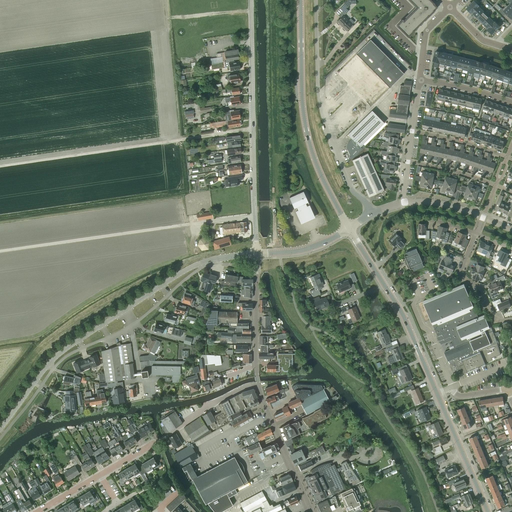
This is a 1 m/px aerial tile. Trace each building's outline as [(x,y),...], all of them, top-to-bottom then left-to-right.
[(410,0),(417,7),(417,8),(400,25),(399,27),(397,25),(398,25),(397,24),(396,25),(408,37),(409,36),(408,35),(412,31),(412,32),(413,31),(428,16),(429,15),(428,15),(432,11),(433,12),(434,11),(433,10),(435,7),(433,5),(433,4),(434,4),(433,3),(432,3),(428,0),(410,0)] [(477,6),(479,5),(475,1),(472,4),(470,2),(466,6),(470,9),(468,10),(471,13),(472,12),(477,6)] [(340,8),(336,12),(341,18),(337,21),(346,30),(349,27),(351,28),(353,26),(352,24),(354,22),(351,18),(348,21),(343,16),(348,11),(346,8),(347,7),(344,4),(340,8)] [(511,17),(511,10),(507,6),(506,5),(502,9),(502,8),(499,11),(504,16),(506,13),(511,19),(511,17)] [(477,19),(483,12),(477,6),(472,12),(475,15),(474,16),(477,19)] [(483,23),(489,18),(483,12),(477,19),(479,21),(480,20),(481,21),(480,22),(482,24),(483,23)] [(496,22),(491,16),(489,18),(483,23),(489,29),(496,22)] [(497,29),(500,26),(496,22),(489,29),(488,30),(490,32),(491,31),(495,35),(499,31),(497,29)] [(391,61),(379,48),(370,40),(334,75),(343,84),(350,77),(365,62),(377,75),(391,61)] [(224,63),(211,64),(212,69),(227,67),(227,70),(230,70),(240,69),(240,68),(241,67),(240,66),(240,65),(239,61),(235,62),(235,59),(239,58),(237,50),(225,52),(222,53),(216,53),(217,58),(222,57),(223,61),(224,61),(224,63)] [(441,53),(437,52),(437,51),(436,51),(433,63),(439,64),(442,52),(441,52),(441,53)] [(444,65),(447,55),(445,55),(445,54),(442,53),(442,52),(439,64),(444,65)] [(453,56),(451,56),(451,55),(447,54),(447,55),(444,65),(451,67),(451,65),(453,56)] [(451,67),(451,68),(456,69),(457,67),(459,58),(457,57),(453,56),(451,65),(451,67)] [(468,71),(470,61),(469,60),(469,59),(465,58),(464,59),(462,68),(462,70),(468,71)] [(474,73),(477,61),(476,61),(476,62),(474,62),(475,61),(470,60),(470,61),(468,71),(474,73)] [(349,112),(356,120),(403,74),(391,61),(377,75),(345,106),(349,111),(349,112)] [(480,74),(483,63),(482,62),(482,63),(477,62),(478,61),(477,61),(474,73),(480,74)] [(485,76),(489,65),(488,65),(484,63),(483,63),(480,74),(485,76)] [(491,67),(489,66),(490,65),(489,65),(485,76),(486,76),(486,74),(491,76),(495,67),(491,66),(491,67)] [(497,69),(495,68),(495,67),(491,76),(497,78),(500,69),(497,68),(497,69)] [(503,80),(506,71),(503,70),(502,71),(501,70),(501,69),(500,69),(497,78),(503,80)] [(509,82),(511,73),(508,72),(508,73),(506,72),(507,71),(506,71),(503,80),(509,82)] [(229,75),(228,75),(229,79),(230,79),(231,83),(238,82),(240,82),(241,81),(241,79),(240,78),(239,73),(229,75)] [(360,87),(358,84),(350,77),(343,84),(332,94),(342,104),(360,87)] [(410,89),(411,82),(404,81),(403,86),(400,85),(399,94),(398,94),(397,104),(396,111),(390,110),(389,117),(406,119),(407,112),(408,105),(409,100),(409,96),(410,89)] [(444,102),(447,91),(440,89),(437,100),(444,102)] [(454,92),(447,91),(444,102),(451,103),(454,92)] [(461,94),(454,92),(451,103),(458,105),(461,94)] [(468,96),(461,94),(458,105),(466,107),(468,96)] [(231,102),(231,106),(240,104),(240,103),(241,103),(240,101),(239,97),(233,97),(233,96),(225,98),(226,102),(231,102)] [(475,98),(475,97),(468,96),(466,107),(473,108),(475,98)] [(475,98),(473,108),(480,110),(482,99),(475,98)] [(488,111),(491,102),(486,100),(483,109),(488,111)] [(493,113),(496,104),(491,102),(488,111),(493,113)] [(501,105),(496,104),(493,113),(498,114),(501,105)] [(506,107),(501,105),(498,114),(503,116),(506,107)] [(511,109),(506,107),(503,116),(509,118),(511,109)] [(228,120),(231,119),(240,118),(240,117),(241,117),(240,114),(240,115),(239,110),(233,111),(233,110),(230,111),(227,111),(227,114),(228,120)] [(351,159),(352,159),(352,158),(362,148),(360,147),(384,123),(372,110),(348,134),(352,139),(348,143),(347,144),(347,145),(346,146),(346,147),(347,148),(347,149),(350,156),(350,157),(349,157),(349,158),(350,159),(351,159)] [(231,120),(216,122),(217,127),(224,126),(228,125),(229,128),(240,126),(239,120),(231,121),(231,120)] [(404,133),(405,126),(388,123),(387,127),(385,127),(384,130),(404,133)] [(476,142),(480,130),(475,128),(474,131),(471,139),(474,140),(474,141),(476,142)] [(485,132),(480,130),(476,142),(478,143),(478,142),(481,143),(485,132)] [(490,133),(485,132),(481,143),(484,144),(484,145),(486,146),(489,136),(490,133)] [(399,144),(400,141),(398,141),(399,135),(384,133),(383,136),(388,138),(388,142),(397,144),(399,144)] [(431,146),(426,144),(427,140),(425,140),(426,136),(423,136),(422,138),(423,138),(421,148),(430,150),(431,146)] [(495,138),(494,138),(489,136),(486,146),(488,146),(488,145),(492,146),(495,138)] [(439,152),(440,148),(435,146),(436,142),(434,142),(435,138),(432,138),(432,140),(431,146),(430,150),(439,152)] [(500,139),(495,138),(492,146),(495,147),(494,148),(496,149),(500,139)] [(500,139),(496,149),(498,150),(499,148),(502,150),(505,141),(500,139)] [(448,154),(449,150),(444,149),(445,144),(443,144),(444,140),(441,140),(441,142),(440,148),(439,152),(448,154)] [(398,153),(399,150),(396,150),(397,144),(388,142),(383,142),(382,145),(387,147),(387,151),(386,151),(396,153),(398,153)] [(458,156),(460,152),(454,151),(455,146),(452,146),(453,142),(450,142),(450,144),(449,150),(448,154),(458,156)] [(467,159),(469,155),(464,153),(465,149),(463,149),(464,145),(462,144),(461,146),(461,147),(460,152),(458,156),(467,159)] [(478,158),(473,156),(474,152),(472,152),(473,148),(471,147),(470,149),(470,150),(469,155),(467,159),(476,162),(478,158)] [(429,155),(430,150),(421,148),(419,158),(418,158),(418,160),(420,161),(421,157),(423,158),(424,154),(429,155)] [(438,157),(439,152),(430,150),(429,155),(428,160),(427,160),(427,162),(430,163),(430,159),(432,160),(433,156),(438,157)] [(485,165),(486,161),(482,159),(483,155),(481,154),(482,151),(479,150),(479,152),(478,158),(476,162),(485,165)] [(386,151),(387,151),(382,151),(381,154),(386,156),(385,160),(395,162),(397,162),(398,159),(395,158),(396,153),(386,151)] [(447,159),(448,154),(439,152),(438,157),(437,162),(436,162),(436,164),(439,165),(439,161),(442,162),(442,158),(447,159)] [(384,190),(376,173),(367,153),(352,160),(369,197),(374,195),(374,196),(375,196),(376,197),(377,196),(378,196),(379,195),(379,194),(379,193),(379,192),(384,190)] [(485,165),(494,168),(496,164),(491,162),(492,158),(490,157),(491,154),(488,153),(488,155),(486,161),(485,165)] [(457,161),(458,156),(448,154),(447,159),(446,164),(445,166),(448,167),(449,163),(451,164),(452,160),(457,161)] [(466,164),(467,159),(458,156),(457,161),(455,166),(454,168),(457,169),(458,166),(460,166),(461,162),(466,164)] [(385,160),(381,159),(379,163),(385,165),(384,169),(395,171),(396,168),(394,167),(395,162),(385,160)] [(475,167),(476,162),(467,159),(466,164),(464,169),(463,169),(463,171),(466,172),(467,169),(469,169),(470,165),(475,167)] [(484,170),(485,165),(476,162),(475,167),(473,172),(472,172),(472,174),(474,175),(476,171),(478,172),(479,168),(484,170)] [(483,178),(484,174),(487,175),(488,171),(493,173),(494,168),(485,165),(484,170),(482,175),(481,175),(481,177),(483,178)] [(429,173),(428,173),(423,172),(422,177),(416,176),(416,178),(427,180),(429,173)] [(439,181),(433,179),(434,174),(429,173),(427,180),(438,183),(439,181)] [(395,187),(396,179),(389,178),(390,175),(381,174),(381,178),(386,178),(385,185),(388,186),(387,189),(393,190),(394,186),(395,187)] [(225,187),(229,186),(238,185),(237,180),(242,179),(242,175),(227,177),(228,178),(224,179),(225,187)] [(450,186),(452,178),(446,177),(444,182),(439,181),(438,183),(450,186)] [(426,188),(427,180),(416,178),(415,180),(421,181),(420,186),(426,188)] [(461,189),(461,187),(456,185),(457,180),(452,178),(450,186),(461,189)] [(438,185),(438,183),(427,180),(426,188),(431,189),(432,183),(438,185)] [(448,193),(450,186),(438,183),(438,185),(443,186),(442,191),(448,193)] [(472,192),(474,185),(469,183),(467,188),(461,187),(461,189),(472,192)] [(472,192),(483,196),(484,194),(478,192),(480,187),(474,185),(472,192)] [(460,192),(461,189),(450,186),(448,193),(453,194),(455,189),(458,190),(458,192),(460,192)] [(469,199),(472,192),(461,189),(460,192),(462,193),(462,191),(466,192),(464,198),(469,199)] [(289,198),(294,209),(300,223),(314,217),(303,192),(289,198)] [(482,198),(483,196),(472,192),(469,199),(475,201),(477,196),(482,198)] [(502,213),(505,204),(501,202),(503,196),(500,195),(494,209),(497,210),(497,211),(502,213)] [(509,215),(511,209),(511,201),(510,206),(505,204),(502,213),(506,215),(506,214),(509,215)] [(198,221),(213,218),(212,212),(196,214),(198,221)] [(247,232),(246,222),(222,224),(223,234),(247,232)] [(429,239),(429,231),(426,231),(426,224),(419,224),(418,234),(426,235),(426,239),(429,239)] [(446,233),(447,228),(439,226),(437,232),(433,231),(431,238),(435,239),(436,236),(439,237),(439,238),(440,239),(442,240),(441,241),(447,243),(449,234),(446,233)] [(465,238),(466,235),(459,232),(455,242),(454,243),(458,244),(458,243),(462,245),(461,246),(466,248),(469,241),(466,240),(466,239),(465,238)] [(396,244),(400,248),(404,244),(400,240),(401,239),(396,233),(388,240),(389,241),(390,240),(394,245),(393,245),(394,246),(396,244)] [(231,245),(231,244),(229,236),(212,241),(214,250),(231,245)] [(209,250),(211,244),(211,243),(206,238),(200,238),(197,245),(201,251),(209,250)] [(489,257),(493,247),(481,242),(477,250),(486,254),(486,255),(489,257)] [(413,268),(414,271),(423,267),(421,262),(423,261),(419,252),(418,253),(416,248),(406,252),(407,255),(404,256),(405,258),(404,259),(405,262),(404,262),(405,265),(406,265),(407,268),(409,267),(410,269),(413,268)] [(505,266),(508,261),(505,260),(508,254),(500,250),(497,255),(500,256),(498,260),(502,262),(501,264),(505,266)] [(444,260),(443,260),(439,268),(452,273),(455,265),(451,263),(453,258),(446,255),(444,260)] [(483,270),(484,267),(477,264),(476,267),(474,267),(471,274),(473,274),(472,277),(479,280),(480,277),(482,278),(485,271),(483,270)] [(217,275),(210,273),(210,275),(204,273),(201,281),(203,281),(201,289),(210,292),(213,282),(215,283),(217,275)] [(237,282),(238,276),(225,274),(224,281),(221,281),(221,285),(235,286),(235,283),(238,283),(238,282),(237,282)] [(312,297),(321,294),(318,288),(323,286),(318,274),(310,277),(315,289),(309,291),(312,297)] [(492,299),(496,297),(495,295),(498,294),(497,292),(498,290),(503,288),(500,282),(506,279),(504,275),(492,280),(493,284),(489,286),(490,289),(488,290),(491,297),(492,299)] [(347,280),(336,285),(340,293),(350,288),(352,291),(356,289),(353,283),(349,285),(347,280)] [(478,318),(474,307),(464,284),(423,301),(441,344),(451,340),(452,343),(447,345),(449,347),(453,345),(454,348),(445,352),(444,352),(448,361),(449,361),(450,364),(449,364),(454,373),(461,370),(462,371),(462,372),(463,372),(464,372),(465,373),(466,372),(467,372),(468,372),(486,364),(486,365),(486,364),(485,363),(493,360),(492,358),(501,354),(497,340),(489,323),(488,324),(484,315),(478,318)] [(252,287),(244,286),(244,289),(242,289),(242,295),(244,295),(244,297),(252,298),(252,287)] [(192,298),(190,297),(191,294),(187,293),(186,296),(184,295),(182,302),(191,305),(190,305),(193,306),(195,301),(192,300),(192,298)] [(265,308),(265,304),(265,303),(266,303),(266,300),(263,300),(263,296),(259,296),(259,312),(265,312),(270,312),(269,308),(265,308)] [(329,305),(326,297),(320,300),(319,296),(310,300),(312,304),(314,303),(317,310),(329,305)] [(500,299),(492,302),(496,311),(499,310),(500,310),(500,311),(511,306),(508,300),(501,303),(500,299)] [(205,302),(202,310),(208,312),(211,305),(205,302)] [(182,306),(181,306),(182,304),(180,304),(179,305),(177,305),(176,308),(175,307),(174,312),(186,315),(189,307),(186,306),(185,306),(182,305),(182,306)] [(360,318),(355,307),(349,309),(347,306),(341,308),(342,312),(348,310),(351,318),(348,320),(349,324),(353,322),(353,321),(360,318)] [(205,318),(207,313),(208,312),(202,310),(199,315),(205,318)] [(217,310),(211,310),(206,324),(210,325),(217,325),(229,326),(229,323),(237,323),(237,312),(217,311),(217,310)] [(165,317),(164,320),(165,320),(165,321),(174,324),(177,324),(179,320),(180,316),(171,314),(171,315),(167,314),(166,317),(165,317)] [(262,325),(261,325),(261,333),(265,333),(266,334),(269,334),(269,333),(271,333),(273,333),(274,332),(274,330),(273,329),(271,329),(271,325),(270,325),(270,320),(271,320),(271,316),(262,316),(262,325)] [(161,325),(155,323),(154,331),(162,333),(162,332),(166,333),(167,329),(168,326),(165,325),(161,324),(161,325)] [(182,330),(173,327),(171,334),(181,336),(182,330)] [(388,344),(387,341),(390,340),(388,334),(387,334),(384,329),(377,332),(377,333),(376,333),(376,334),(376,335),(377,337),(378,338),(379,339),(379,338),(382,343),(383,346),(385,345),(384,345),(388,344)] [(236,334),(232,334),(232,333),(221,332),(220,337),(231,339),(231,342),(236,342),(251,342),(251,334),(236,334)] [(185,336),(183,343),(190,345),(192,338),(185,336)] [(160,342),(150,337),(146,345),(144,344),(142,348),(154,354),(160,342)] [(117,346),(101,351),(106,382),(117,381),(135,378),(130,343),(122,345),(121,345),(117,346)] [(259,358),(260,358),(273,358),(273,353),(268,353),(268,348),(273,348),(273,345),(261,345),(261,353),(259,353),(259,358)] [(386,348),(384,349),(385,353),(388,352),(391,350),(394,355),(387,358),(390,364),(403,358),(399,347),(394,349),(392,346),(386,348)] [(148,355),(139,357),(140,362),(149,361),(154,361),(157,356),(149,353),(148,355)] [(221,364),(220,356),(220,355),(198,354),(199,359),(201,380),(207,379),(205,364),(215,363),(217,363),(218,365),(221,364)] [(243,363),(251,363),(252,354),(243,354),(243,363)] [(266,365),(266,372),(276,372),(276,371),(279,371),(279,368),(282,367),(282,369),(283,370),(285,371),(286,371),(288,370),(288,369),(289,367),(289,363),(289,362),(288,358),(292,358),(292,354),(294,354),(277,354),(277,358),(281,358),(281,362),(279,363),(279,365),(276,365),(266,365)] [(86,360),(89,368),(93,367),(95,366),(95,367),(96,367),(98,366),(98,365),(100,364),(96,355),(89,357),(90,358),(86,360)] [(84,370),(89,368),(86,360),(81,362),(80,360),(73,363),(77,372),(80,370),(81,371),(84,370)] [(149,361),(140,362),(141,371),(142,377),(152,376),(152,375),(156,374),(156,375),(172,375),(172,382),(178,382),(185,361),(183,361),(176,361),(154,361),(149,361)] [(406,365),(397,368),(398,371),(399,371),(401,375),(398,377),(401,383),(404,382),(412,379),(406,365)] [(200,384),(197,374),(197,373),(195,373),(195,375),(185,378),(186,380),(181,381),(183,386),(186,385),(189,386),(190,391),(189,393),(191,394),(192,392),(199,390),(197,385),(200,384)] [(63,381),(63,384),(69,385),(70,384),(72,384),(72,383),(73,384),(75,384),(75,383),(79,384),(80,378),(80,377),(74,375),(73,377),(65,375),(63,381)] [(219,377),(213,380),(212,380),(211,376),(210,376),(212,380),(214,387),(222,385),(219,377)] [(212,387),(211,384),(211,382),(210,383),(209,380),(202,382),(203,386),(202,386),(204,391),(212,389),(211,387),(212,387)] [(124,402),(122,389),(122,388),(123,388),(122,382),(116,383),(117,387),(114,388),(115,395),(112,396),(113,403),(124,402)] [(279,390),(277,384),(265,388),(268,396),(275,393),(276,395),(285,391),(284,388),(279,390)] [(296,384),(292,387),(297,396),(298,396),(298,398),(300,401),(323,389),(321,385),(296,384)] [(127,397),(130,396),(130,398),(134,397),(134,396),(137,396),(136,391),(137,390),(136,385),(134,385),(134,388),(129,389),(129,391),(126,391),(127,397)] [(413,385),(403,389),(404,392),(410,389),(411,391),(414,398),(415,400),(414,401),(416,404),(423,401),(418,388),(414,389),(413,385)] [(242,392),(237,395),(242,403),(244,408),(245,407),(248,406),(247,403),(251,401),(250,400),(257,397),(253,388),(242,392)] [(330,402),(328,399),(323,390),(319,392),(317,393),(314,395),(311,396),(308,397),(306,399),(303,400),(300,401),(301,403),(307,414),(330,402)] [(66,395),(65,396),(66,411),(75,411),(74,395),(73,395),(73,392),(66,392),(66,395)] [(244,408),(242,403),(237,395),(228,400),(235,413),(240,411),(244,408)] [(268,404),(270,403),(279,400),(277,395),(266,399),(268,404)] [(245,407),(244,408),(246,410),(248,409),(259,404),(257,397),(250,400),(251,401),(247,403),(248,406),(245,407)] [(273,410),(277,408),(284,402),(283,398),(279,400),(270,403),(270,404),(273,410)] [(289,405),(291,408),(301,403),(300,401),(298,398),(288,403),(289,405)] [(228,400),(218,405),(222,411),(228,422),(233,420),(232,419),(230,416),(235,413),(228,400)] [(293,413),(291,408),(289,405),(282,409),(283,411),(274,415),(277,421),(293,413)] [(422,422),(431,418),(426,407),(417,410),(422,422)] [(316,425),(316,424),(316,423),(326,418),(325,413),(325,412),(322,408),(314,412),(313,413),(306,417),(301,418),(302,420),(299,421),(298,421),(290,424),(289,423),(282,427),(279,428),(280,431),(282,436),(283,438),(284,441),(290,438),(300,433),(309,429),(316,425)] [(183,423),(175,411),(174,410),(160,418),(161,420),(162,422),(159,423),(166,434),(183,423)] [(215,423),(214,421),(215,420),(210,411),(202,415),(208,425),(209,424),(210,425),(212,429),(215,428),(217,427),(216,424),(215,423)] [(220,427),(228,422),(222,411),(214,415),(218,423),(216,424),(217,427),(215,428),(216,430),(221,427),(220,427)] [(240,411),(235,413),(230,416),(232,419),(241,414),(240,411)] [(236,426),(252,417),(249,411),(233,420),(230,422),(234,427),(236,426)] [(210,429),(209,430),(200,417),(184,428),(192,441),(193,443),(212,432),(210,429)] [(472,426),(470,421),(463,424),(465,429),(472,426)] [(443,434),(437,422),(431,424),(430,422),(424,424),(425,428),(427,427),(429,430),(432,429),(434,433),(433,434),(434,437),(443,434)] [(154,430),(149,423),(146,424),(146,425),(138,430),(142,438),(146,435),(151,432),(151,431),(154,430)] [(136,435),(134,432),(130,425),(127,427),(130,432),(130,433),(126,435),(132,445),(137,442),(136,440),(138,439),(136,435)] [(118,431),(118,432),(116,428),(113,429),(114,430),(120,440),(122,439),(124,442),(123,442),(127,449),(132,445),(126,435),(122,437),(118,431)] [(268,436),(272,434),(273,434),(270,428),(257,435),(256,433),(245,438),(249,446),(265,438),(265,439),(268,437),(268,436)] [(176,434),(168,438),(174,448),(182,444),(176,434)] [(441,445),(448,443),(445,437),(439,440),(439,439),(432,442),(433,446),(440,443),(441,445)] [(290,438),(284,441),(289,451),(290,454),(290,455),(295,465),(306,459),(301,449),(295,452),(291,444),(293,443),(290,438)] [(118,453),(123,450),(119,443),(118,442),(117,443),(115,439),(111,441),(118,453)] [(103,449),(106,448),(101,440),(99,442),(102,447),(97,450),(104,461),(109,457),(105,451),(103,449)] [(473,448),(480,445),(482,444),(482,443),(481,441),(480,440),(478,441),(478,440),(471,443),(473,448)] [(113,456),(118,453),(111,441),(107,443),(110,447),(109,448),(109,449),(113,456)] [(246,448),(249,454),(262,448),(258,442),(246,448)] [(261,458),(279,450),(280,450),(276,442),(261,449),(263,451),(259,453),(261,458)] [(89,457),(91,455),(87,448),(85,445),(82,447),(85,452),(82,454),(86,462),(90,468),(95,465),(91,458),(90,458),(89,457)] [(198,458),(191,445),(173,454),(181,468),(198,458)] [(97,450),(93,452),(90,446),(87,448),(91,455),(94,454),(96,457),(95,457),(99,463),(104,461),(97,450)] [(322,446),(309,453),(312,458),(325,451),(322,446)] [(443,452),(442,452),(440,446),(433,449),(435,455),(443,452)] [(506,454),(511,451),(511,448),(502,453),(501,452),(499,453),(500,456),(504,455),(506,454)] [(77,463),(73,456),(72,455),(69,457),(70,460),(71,460),(74,465),(77,463)] [(435,459),(438,465),(446,461),(443,455),(435,459)] [(147,461),(152,469),(158,465),(159,468),(162,466),(158,460),(156,462),(153,457),(147,461)] [(248,482),(234,457),(197,476),(190,463),(182,467),(184,471),(190,482),(193,480),(205,504),(208,503),(214,511),(220,511),(233,505),(231,501),(229,497),(237,493),(235,488),(248,482)] [(310,467),(315,464),(313,458),(298,465),(300,468),(301,471),(310,467)] [(489,466),(487,460),(486,460),(479,463),(482,469),(489,466)] [(147,472),(152,469),(147,461),(142,464),(142,465),(140,467),(144,473),(146,472),(147,472)] [(351,469),(348,464),(346,461),(341,464),(342,466),(336,469),(334,464),(331,465),(329,463),(325,463),(320,465),(315,467),(310,471),(312,475),(308,477),(308,476),(304,477),(308,485),(309,484),(314,495),(313,496),(316,502),(317,504),(325,500),(331,497),(331,495),(345,489),(338,472),(343,469),(351,486),(360,482),(359,482),(350,469),(351,469)] [(85,471),(90,468),(86,462),(81,465),(85,471)] [(144,473),(140,467),(137,468),(135,463),(129,467),(130,468),(134,475),(139,472),(141,475),(144,473)] [(64,482),(59,474),(58,472),(59,471),(54,464),(51,466),(54,471),(53,471),(55,475),(52,477),(57,486),(64,482)] [(458,474),(454,466),(453,465),(451,466),(450,467),(444,470),(448,478),(458,474)] [(79,473),(75,466),(64,473),(68,480),(74,477),(79,473)] [(128,478),(134,475),(130,468),(129,467),(123,470),(128,478)] [(123,481),(128,478),(123,470),(118,474),(121,478),(118,480),(121,485),(124,484),(123,481)] [(288,483),(293,481),(290,473),(284,476),(288,483)] [(51,489),(50,486),(52,485),(47,475),(43,477),(47,482),(40,486),(44,493),(45,494),(48,492),(47,492),(51,489)] [(282,486),(288,483),(284,476),(279,478),(282,486)] [(466,486),(463,478),(458,481),(457,478),(448,482),(449,485),(453,484),(456,491),(466,486)] [(33,489),(29,491),(31,494),(34,500),(34,499),(34,500),(37,498),(40,496),(39,494),(41,493),(37,487),(36,486),(33,480),(29,483),(33,489)] [(287,484),(291,491),(296,489),(293,482),(287,484)] [(285,494),(291,491),(287,484),(282,487),(283,489),(278,491),(276,492),(278,497),(280,496),(285,494)] [(26,501),(21,492),(18,488),(16,490),(27,509),(32,506),(29,500),(26,501)] [(354,488),(352,489),(352,488),(340,493),(342,498),(341,498),(347,511),(355,511),(362,509),(360,505),(360,504),(360,503),(361,503),(354,488)] [(22,511),(27,509),(16,490),(14,491),(18,499),(15,501),(22,511)] [(90,504),(95,501),(98,499),(95,494),(92,495),(90,491),(84,494),(89,502),(90,504)] [(280,504),(279,504),(273,507),(272,504),(270,505),(267,500),(262,491),(240,503),(244,511),(245,511),(250,509),(252,511),(250,511),(274,511),(282,509),(280,504)] [(15,508),(17,507),(9,493),(7,495),(10,501),(6,503),(10,511),(15,511),(17,511),(15,508)] [(464,501),(472,498),(469,493),(462,496),(462,497),(460,497),(461,499),(463,499),(464,501)] [(83,505),(89,502),(84,494),(79,498),(81,502),(79,503),(82,509),(85,507),(83,505)] [(290,506),(299,502),(296,496),(283,501),(284,503),(289,502),(290,506)] [(325,500),(330,511),(338,507),(335,496),(331,497),(325,500)] [(472,498),(464,501),(465,504),(463,504),(464,507),(465,506),(466,508),(469,506),(469,505),(474,503),(472,498)] [(507,501),(506,499),(503,500),(503,499),(496,502),(498,508),(505,505),(504,502),(507,501)] [(139,501),(136,503),(135,500),(129,504),(133,511),(139,508),(140,510),(143,508),(139,501)] [(318,511),(328,511),(330,511),(325,500),(317,504),(315,505),(318,511)] [(82,509),(79,503),(76,505),(74,501),(68,504),(72,511),(73,511),(78,508),(79,511),(82,509)] [(4,511),(10,511),(6,503),(2,506),(4,509),(3,509),(4,511)]
